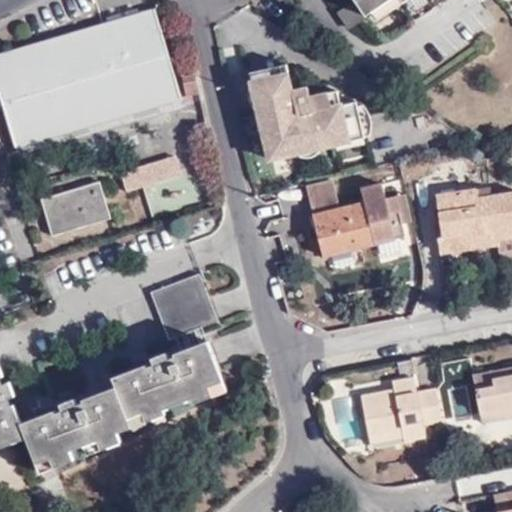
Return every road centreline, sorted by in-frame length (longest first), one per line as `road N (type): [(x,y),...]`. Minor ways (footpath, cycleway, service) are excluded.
road 1 (residential): [(244,236),(21,334)]
road 2 (residential): [(244,236),(193,1)]
road 3 (residential): [(278,350),(511,310)]
road 4 (residential): [(305,458),(378,497),(446,493)]
